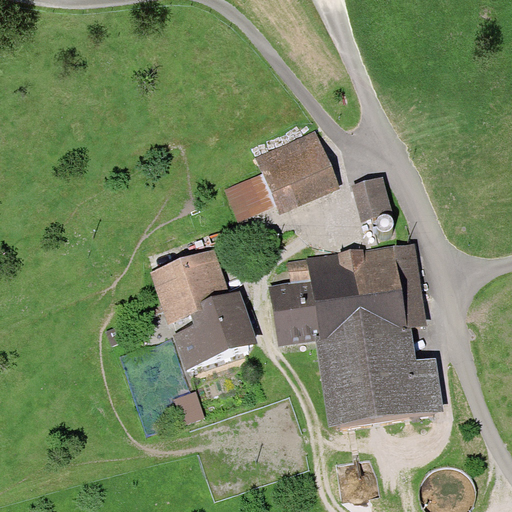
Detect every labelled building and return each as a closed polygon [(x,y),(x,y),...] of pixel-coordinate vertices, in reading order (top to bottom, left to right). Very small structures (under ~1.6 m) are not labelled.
[(341,187),(316,131),(256,158),(263,173),(277,205),(281,214),(341,187)] [(263,173),(225,190),(239,222),(277,205),(263,173)] [(383,176),(350,184),(359,222),(392,214),(383,176)] [(427,324),(416,244),(365,251),(364,248),(338,252),(338,255),(288,262),(291,283),(269,286),(278,346),(316,341),(328,427),(444,411),(437,357),(417,359),(412,326),(427,324)] [(150,271),(169,323),(204,311),(201,303),(229,293),(214,248),(150,271)] [(259,344),(240,289),(229,293),(201,303),(204,311),(169,323),(186,370),(259,344)] [(124,341),(118,326),(105,332),(111,346),(124,341)] [(196,392),(173,400),(182,426),(205,418),(196,392)]
